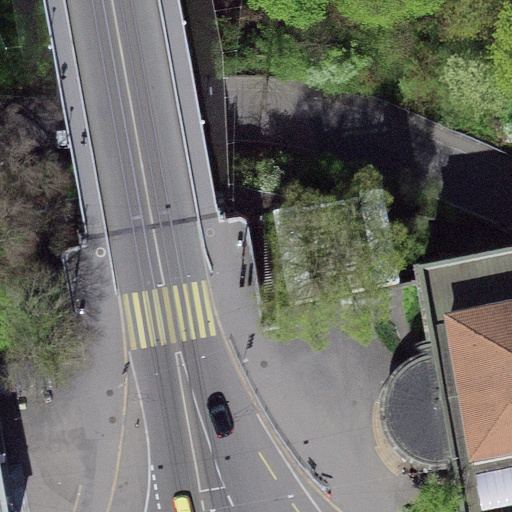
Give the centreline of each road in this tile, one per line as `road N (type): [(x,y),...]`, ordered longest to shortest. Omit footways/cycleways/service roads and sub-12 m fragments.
road 1 (residential): [(511,202),(369,141),(258,115),(0,140)]
road 2 (tertiary): [(204,511),(112,0)]
